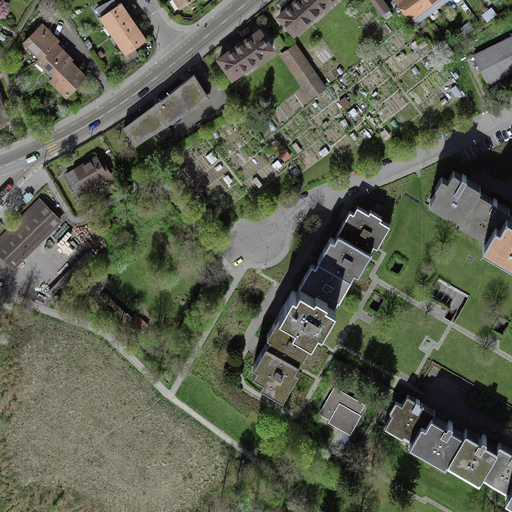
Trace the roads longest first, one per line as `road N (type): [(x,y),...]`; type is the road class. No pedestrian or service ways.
road 1 (residential): [(511,108),(304,201),(251,240)]
road 2 (tertiary): [(183,55),(81,128),(0,167)]
